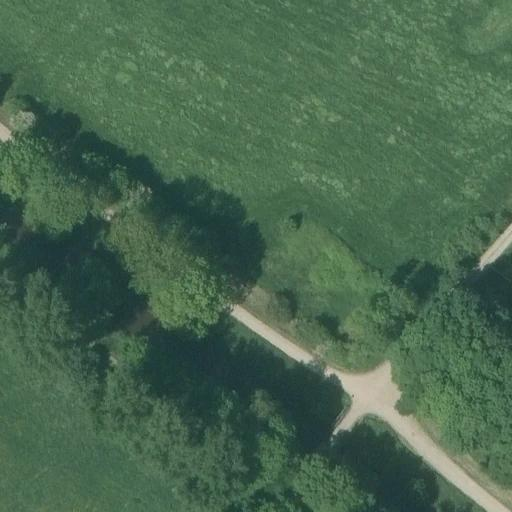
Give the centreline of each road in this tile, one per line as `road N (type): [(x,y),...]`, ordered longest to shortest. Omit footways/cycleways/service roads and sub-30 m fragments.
road 1 (track): [(354,396),(0,126)]
road 2 (track): [(354,396),(511,199)]
road 3 (track): [(503,511),(354,396)]
road 4 (track): [(282,501),(354,396)]
